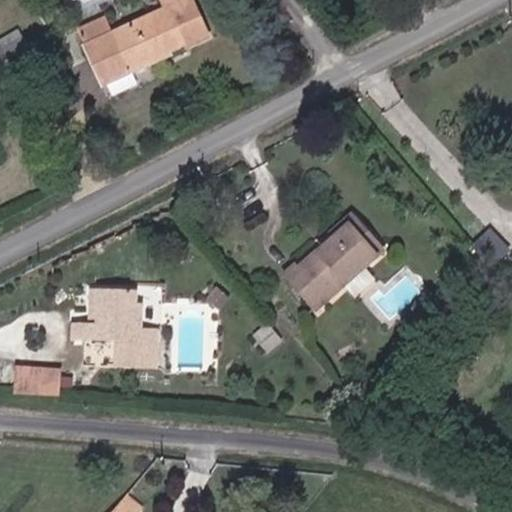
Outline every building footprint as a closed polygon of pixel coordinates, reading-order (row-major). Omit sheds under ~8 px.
[(167,50),(183,43),(185,47),(208,36),(191,0),(163,0),(167,9),(112,34),(106,18),(79,30),(103,84),(169,54),(167,50)] [(0,51),(0,52),(22,38),(17,30),(0,40),(0,51)] [(32,56),(22,38),(0,52),(11,69),(32,56)] [(364,267),(379,254),(363,236),(368,233),(352,215),(330,234),(333,238),(338,243),(324,256),(319,251),(300,267),(296,263),(283,275),(315,310),(344,285),(364,267)] [(383,250),(368,233),(363,236),(379,254),(383,250)] [(324,256),(338,243),(333,238),(319,251),(324,256)] [(487,274),(466,258),(457,269),(477,286),(487,274)] [(375,278),(364,267),(344,285),(354,297),(375,278)] [(461,306),(477,286),(457,269),(441,288),(461,306)] [(98,311),(99,289),(92,288),(91,323),(101,323),(101,311),(98,311)] [(140,329),(141,305),(136,304),(137,289),(99,289),(98,311),(101,311),(101,323),(91,323),(84,323),(84,340),(117,341),(116,367),(157,369),(158,330),(140,329)] [(84,340),(84,323),(75,323),(74,340),(84,340)] [(280,340),(268,325),(258,334),(270,348),(280,340)] [(60,396),(62,376),(49,375),(49,368),(16,366),(14,392),(60,396)] [(137,511),(141,508),(127,497),(114,511),(137,511)]
